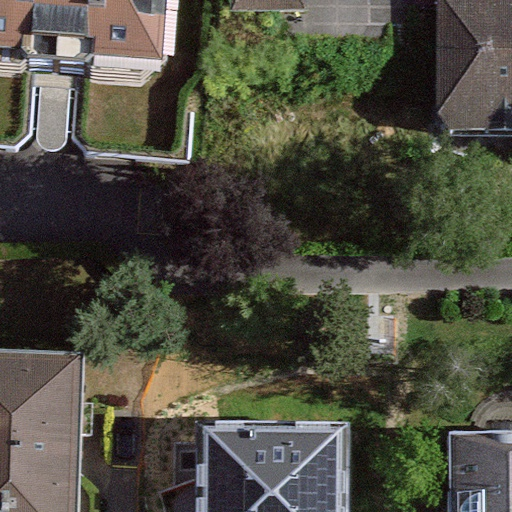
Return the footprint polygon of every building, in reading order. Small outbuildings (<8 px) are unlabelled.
[(0,0),(0,57),(195,71),(200,0),(0,0)] [(302,14),(302,0),(231,0),(231,13),(302,14)] [(511,0),(439,0),(439,142),(511,142),(511,0)] [(79,511),(85,375),(0,371),(0,511),(79,511)] [(347,511),(349,423),(201,420),(199,511),(347,511)] [(511,511),(511,434),(457,435),(457,511),(511,511)]
